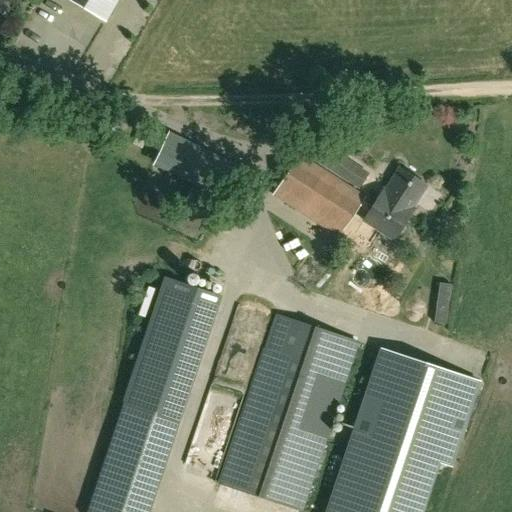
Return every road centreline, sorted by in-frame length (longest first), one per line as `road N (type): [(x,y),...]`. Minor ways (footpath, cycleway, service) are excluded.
road 1 (track): [(511,89),(190,103),(129,96)]
road 2 (unclassified): [(129,96),(0,59)]
